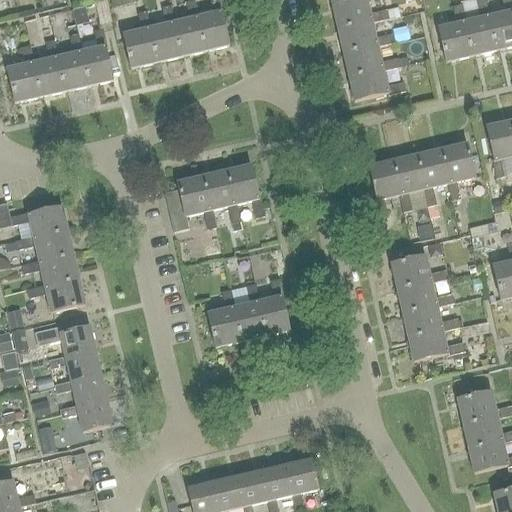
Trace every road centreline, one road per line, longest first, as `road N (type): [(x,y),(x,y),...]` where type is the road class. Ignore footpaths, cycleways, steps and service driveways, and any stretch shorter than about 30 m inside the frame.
road 1 (residential): [(363,401),(291,80)]
road 2 (residential): [(182,447),(115,151)]
road 3 (residential): [(115,151),(247,90),(291,80)]
road 4 (residential): [(182,447),(363,401)]
road 5 (residential): [(424,511),(374,434),(363,401)]
